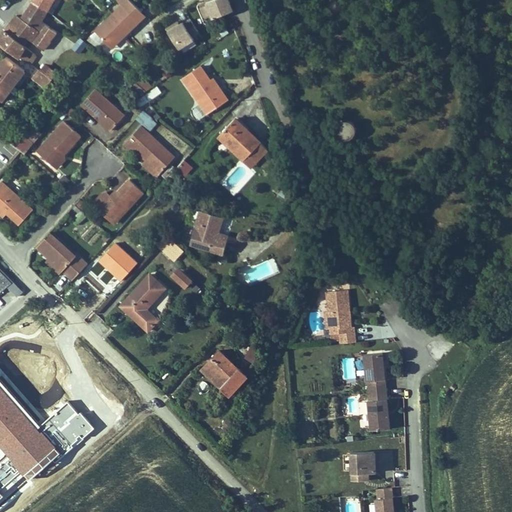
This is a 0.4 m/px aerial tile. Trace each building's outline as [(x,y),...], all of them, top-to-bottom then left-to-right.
[(14,13),(4,28),(26,44),(29,46),(32,41),(39,31),(35,28),(41,18),(46,9),(34,0),(30,0),(24,10),(19,17),(14,13)] [(34,0),(46,9),(50,0),(34,0)] [(127,14),(135,8),(128,0),(114,0),(87,23),(101,39),(117,26),(118,28),(131,18),(127,14)] [(234,14),(229,0),(207,0),(215,21),(234,14)] [(138,12),(135,8),(127,14),(131,18),(138,12)] [(47,22),(41,18),(35,28),(39,31),(47,22)] [(55,28),(47,22),(39,31),(32,41),(40,48),(55,28)] [(192,41),(198,37),(190,24),(184,29),(182,27),(175,32),(173,29),(166,34),(179,54),(193,44),(192,41)] [(102,41),(118,28),(117,26),(101,39),(102,41)] [(26,44),(4,28),(0,33),(0,38),(19,53),(26,44)] [(79,51),(85,42),(79,38),(73,47),(79,51)] [(29,46),(26,44),(19,53),(30,62),(37,52),(29,46)] [(0,60),(0,74),(12,84),(25,66),(6,52),(0,60)] [(47,86),(52,78),(39,68),(33,76),(47,86)] [(12,84),(0,74),(0,96),(2,98),(12,84)] [(211,87),(205,75),(187,86),(209,124),(231,111),(221,94),(217,96),(211,87)] [(147,100),(136,91),(129,99),(138,106),(147,100)] [(125,123),(95,98),(82,114),(104,132),(112,139),(114,135),(118,130),(125,123)] [(25,114),(21,119),(38,133),(42,130),(25,114)] [(338,134),(339,135),(340,135),(341,136),(342,137),(343,137),(344,137),(346,138),(347,138),(348,137),(349,137),(351,137),(352,136),(353,135),(354,134),(355,134),(356,132),(356,131),(357,130),(357,129),(357,128),(357,126),(357,125),(357,124),(356,122),(356,121),(355,120),(354,119),(353,118),(352,117),(351,117),(350,116),(349,116),(347,116),(346,116),(345,116),(344,116),(342,116),(341,117),(340,118),(339,118),(338,119),(337,120),(337,121),(336,123),(336,124),(335,125),(335,126),(335,128),(335,129),(336,130),(336,131),(337,133),(338,134)] [(21,119),(6,135),(24,149),(38,133),(21,119)] [(145,119),(138,127),(146,133),(153,125),(145,119)] [(249,138),(239,128),(222,145),(235,157),(248,170),(264,153),(253,141),(249,138)] [(38,160),(54,175),(67,161),(82,145),(65,130),(38,160)] [(133,156),(146,168),(160,181),(176,165),(142,134),(125,152),(131,158),(133,156)] [(272,160),(264,153),(248,170),(255,177),(272,160)] [(185,176),(193,166),(185,159),(176,168),(185,176)] [(66,168),(67,161),(54,175),(57,178),(66,168)] [(160,181),(146,168),(144,170),(159,183),(160,181)] [(0,190),(0,212),(6,218),(19,231),(33,216),(3,188),(0,190)] [(92,213),(99,220),(101,217),(108,223),(111,220),(119,227),(143,202),(129,189),(117,202),(111,207),(106,202),(101,203),(92,213)] [(185,202),(174,195),(170,201),(181,208),(185,202)] [(101,217),(99,220),(113,233),(119,227),(111,220),(108,223),(101,217)] [(228,227),(205,218),(194,251),(226,263),(231,250),(221,247),(223,241),(228,227)] [(44,263),(51,270),(61,279),(70,289),(84,274),(49,240),(35,254),(44,263)] [(233,245),(223,241),(221,247),(231,250),(233,245)] [(165,247),(156,256),(169,268),(178,260),(165,247)] [(134,272),(113,252),(97,270),(112,284),(118,289),(118,290),(134,272)] [(170,273),(185,287),(193,279),(178,264),(170,273)] [(61,279),(51,270),(48,273),(57,283),(61,279)] [(190,293),(177,280),(170,287),(184,300),(190,293)] [(118,289),(112,284),(105,292),(110,297),(118,289)] [(148,285),(122,312),(129,319),(130,319),(126,323),(134,331),(146,343),(157,332),(144,319),(163,299),(148,285)] [(11,305),(2,294),(0,296),(0,301),(6,309),(11,305)] [(334,351),(349,350),(348,333),(345,334),(342,297),(320,299),(322,319),(324,336),(324,342),(333,341),(334,351)] [(129,319),(122,312),(118,315),(126,323),(129,319)] [(354,358),(343,359),(343,378),(355,378),(354,358)] [(361,389),(361,399),(379,397),(378,385),(376,361),(357,363),(359,389),(361,389)] [(217,363),(202,378),(221,397),(216,401),(225,409),(243,390),(217,363)] [(221,397),(202,378),(198,382),(216,401),(221,397)] [(380,420),(379,397),(361,399),(362,409),(360,409),(362,438),(382,437),(380,420)] [(344,491),(353,490),(352,483),(357,482),(366,481),(366,473),(364,461),(341,463),(344,491)] [(385,511),(384,496),(369,498),(370,508),(368,508),(368,511),(385,511)]
